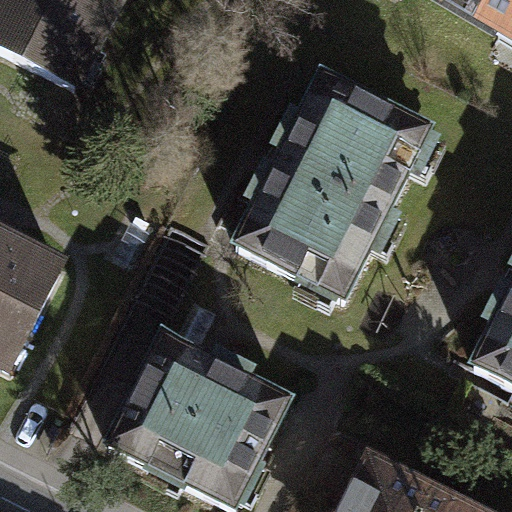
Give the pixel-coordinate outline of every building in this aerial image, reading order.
[(0,0),(0,55),(80,95),(128,0),(0,0)] [(511,0),(454,0),(511,34),(511,0)] [(238,253),(346,313),(429,143),(323,86),(303,125),(291,122),(275,153),(283,160),(273,178),(263,179),(249,207),(255,215),(238,253)] [(58,278),(0,249),(0,366),(10,372),(58,278)] [(476,370),(511,390),(511,292),(511,295),(502,296),(487,324),(493,332),(476,370)] [(237,511),(289,410),(166,349),(114,452),(233,511),(237,511)] [(465,511),(369,465),(345,511),(465,511)]
